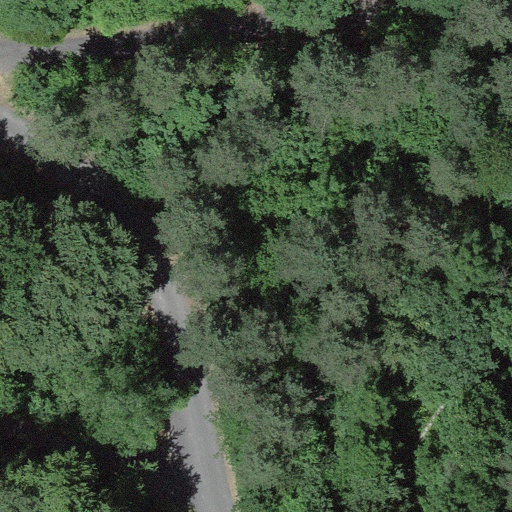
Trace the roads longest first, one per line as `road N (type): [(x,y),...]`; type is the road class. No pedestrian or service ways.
road 1 (track): [(218,511),(177,322),(141,233),(80,171),(0,116)]
road 2 (track): [(438,0),(380,16),(0,64)]
